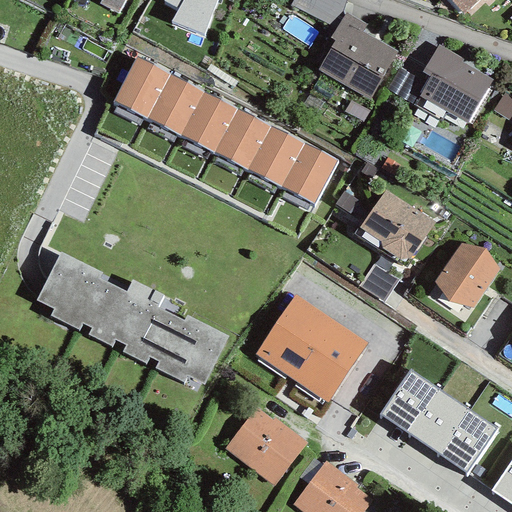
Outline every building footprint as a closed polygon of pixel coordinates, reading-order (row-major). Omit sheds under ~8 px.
[(232,0),(163,0),(164,1),(177,8),(171,21),(202,36),(217,0),(230,0),(232,0)] [(343,12),(344,0),(293,0),(290,6),(329,25),(343,12)] [(478,0),(450,0),(464,14),(478,0)] [(334,41),(317,70),(368,100),(397,51),(362,31),(367,25),(346,12),(330,38),(334,41)] [(464,59),(438,44),(421,72),(431,77),(419,97),(465,124),(492,80),(462,62),(464,59)] [(147,117),(169,75),(135,57),(112,99),(147,117)] [(180,135),(203,92),(169,75),(147,117),(180,135)] [(214,153),(236,110),(203,92),(180,135),(214,153)] [(511,97),(506,92),(495,105),(511,118),(511,97)] [(247,171),(270,128),(236,110),(214,153),(247,171)] [(280,188),(303,145),(270,128),(247,171),(280,188)] [(336,163),(303,145),(280,188),(313,206),(336,163)] [(409,260),(435,222),(385,191),(358,228),(379,241),(382,248),(401,260),(407,259),(409,260)] [(486,250),(460,244),(434,283),(448,303),(472,309),(500,271),(486,250)] [(204,386),(228,336),(185,316),(183,321),(157,309),(163,296),(132,282),(127,292),(98,278),(101,272),(60,252),(37,300),(54,308),(50,317),(77,330),(81,323),(91,327),(88,335),(110,346),(113,340),(125,345),(121,352),(144,364),(148,356),(157,361),(154,368),(184,383),(187,378),(204,386)] [(383,303),(399,281),(374,263),(358,286),(383,303)] [(254,353),(327,402),(367,342),(294,294),(254,353)] [(410,435),(440,391),(409,370),(379,414),(410,435)] [(439,454),(469,410),(440,391),(410,435),(439,454)] [(305,443),(255,407),(224,449),(274,486),(305,443)] [(497,429),(469,410),(439,454),(467,473),(497,429)] [(511,504),(511,459),(491,490),(511,504)] [(358,485),(325,461),(291,506),(299,511),(363,511),(372,500),(356,488),(358,485)]
